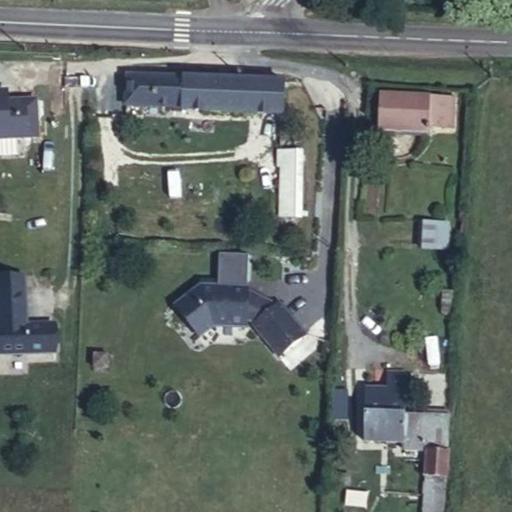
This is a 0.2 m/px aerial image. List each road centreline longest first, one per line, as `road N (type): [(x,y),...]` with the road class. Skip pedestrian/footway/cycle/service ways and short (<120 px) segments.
road 1 (tertiary): [(243,30),(511,41)]
road 2 (tertiary): [(0,20),(243,30)]
